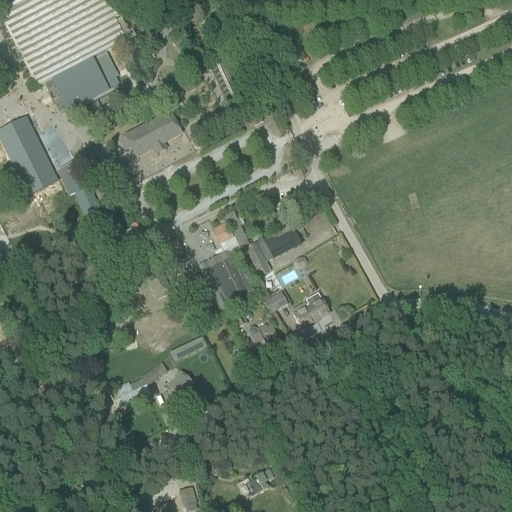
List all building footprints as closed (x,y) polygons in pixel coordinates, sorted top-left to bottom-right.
[(21,0),(0,11),(0,14),(39,89),(51,82),(68,113),(120,86),(117,78),(118,77),(106,54),(126,43),(115,21),(121,18),(116,8),(111,0),(21,0)] [(185,46),(190,44),(190,41),(184,43),(181,42),(177,43),(176,46),(177,50),(180,51),(184,50),(185,46)] [(239,80),(244,78),(229,43),(225,45),(239,80)] [(145,53),(140,52),(139,54),(145,56),(147,59),(150,60),(153,58),(154,55),(152,52),(149,51),(145,53)] [(230,110),(190,128),(194,137),(243,114),(222,66),(215,69),(212,71),(230,110)] [(246,104),(258,98),(249,79),(237,85),(246,104)] [(188,94),(195,90),(190,81),(182,86),(188,94)] [(58,94),(55,89),(47,92),(46,93),(52,104),(53,103),(60,100),(58,94)] [(138,159),(153,150),(164,145),(180,136),(169,116),(127,139),(133,150),(138,159)] [(26,120),(0,132),(0,143),(28,200),(59,185),(26,120)] [(50,123),(42,128),(45,133),(54,128),(50,123)] [(58,140),(61,139),(54,128),(39,137),(46,148),(44,149),(52,161),(53,160),(70,196),(75,194),(87,221),(101,215),(89,188),(87,189),(75,163),(71,165),(63,152),(65,151),(58,140)] [(96,158),(88,169),(91,171),(90,172),(90,173),(91,174),(92,176),(93,176),(95,177),(96,176),(97,175),(100,177),(107,166),(96,158)] [(127,161),(121,165),(125,173),(131,170),(127,161)] [(240,218),(237,220),(234,214),(224,218),(227,224),(211,232),(223,255),(199,267),(202,274),(221,311),(251,297),(248,293),(256,289),(241,260),(244,259),(240,251),(249,246),(247,242),(242,230),(240,227),(244,225),(240,218)] [(256,244),(266,263),(302,245),(292,226),(256,244)] [(271,273),(266,263),(256,244),(245,250),(259,279),(271,273)] [(152,256),(141,262),(146,273),(158,268),(152,256)] [(295,262),(293,267),(295,271),(300,272),(304,270),(307,265),(305,260),(299,260),(295,262)] [(157,303),(170,297),(159,274),(146,280),(157,303)] [(269,316),(287,306),(281,294),(262,304),(269,316)] [(297,312),(293,315),(301,330),(305,328),(328,315),(320,300),(315,303),(297,312)] [(247,325),(246,323),(240,313),(229,320),(235,331),(247,325)] [(271,327),(267,329),(265,327),(257,331),(256,330),(253,328),(250,330),(249,334),(259,352),(266,348),(265,345),(277,338),(271,327)] [(174,364),(206,348),(202,339),(170,355),(174,364)] [(180,373),(168,387),(183,400),(195,386),(180,373)] [(147,387),(146,387),(141,380),(117,392),(121,400),(128,396),(133,405),(151,396),(147,387)] [(265,484),(274,480),(269,471),(256,478),(257,480),(247,486),(251,494),(247,497),(249,500),(258,495),(268,490),(265,484)] [(186,491),(178,493),(182,509),(183,508),(183,511),(193,511),(195,511),(193,506),(190,507),(186,491)]
